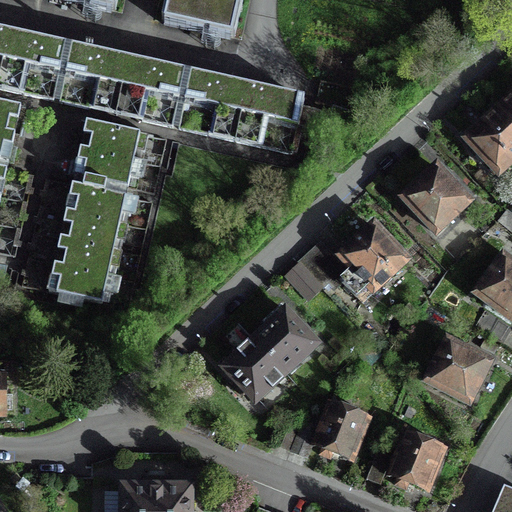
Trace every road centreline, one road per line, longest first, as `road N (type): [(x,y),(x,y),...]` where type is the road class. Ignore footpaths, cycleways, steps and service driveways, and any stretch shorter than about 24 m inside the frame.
road 1 (residential): [(511,34),(95,432)]
road 2 (residential): [(95,432),(164,435),(370,511)]
